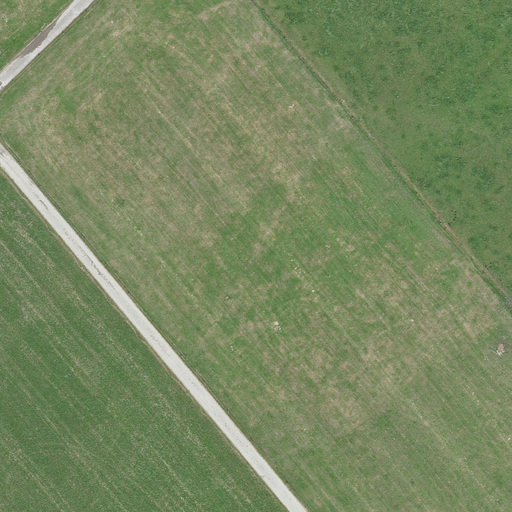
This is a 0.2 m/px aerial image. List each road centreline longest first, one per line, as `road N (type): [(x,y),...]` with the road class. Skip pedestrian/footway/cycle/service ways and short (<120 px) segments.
road 1 (track): [(0,154),(299,511)]
road 2 (track): [(0,85),(87,0)]
